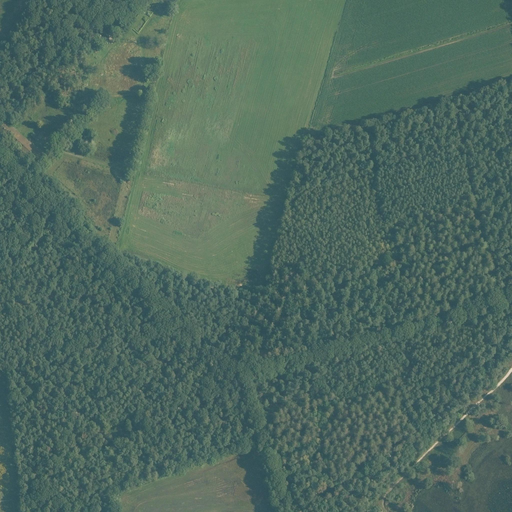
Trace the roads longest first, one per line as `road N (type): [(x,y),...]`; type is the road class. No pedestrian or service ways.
road 1 (track): [(0,162),(237,378),(283,511)]
road 2 (unknown): [(511,354),(323,413),(318,441),(337,511)]
road 3 (track): [(511,301),(237,378)]
road 4 (track): [(387,511),(387,493),(511,368)]
